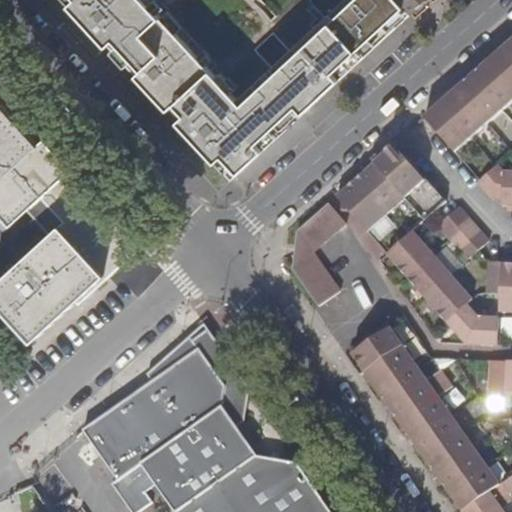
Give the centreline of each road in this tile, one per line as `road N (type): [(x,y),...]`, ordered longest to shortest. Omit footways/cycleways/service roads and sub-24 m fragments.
road 1 (residential): [(207,252),(399,511)]
road 2 (residential): [(0,14),(207,252)]
road 3 (residential): [(0,450),(207,252)]
road 4 (residential): [(381,101),(207,252)]
road 5 (residential): [(511,239),(501,239),(381,101)]
road 6 (residential): [(496,0),(381,101)]
